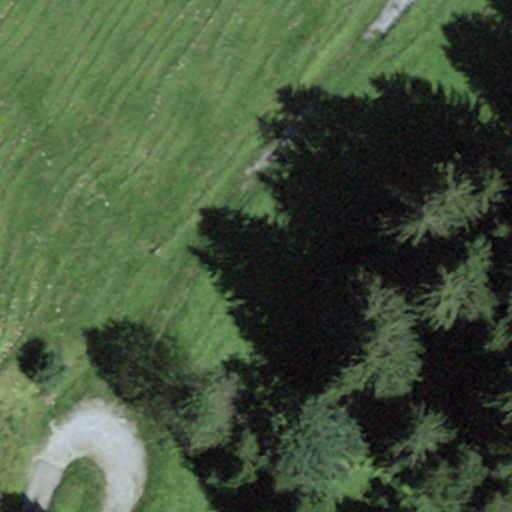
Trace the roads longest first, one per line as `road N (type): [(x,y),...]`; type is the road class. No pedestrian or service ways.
road 1 (track): [(107,432),(188,269),(396,0)]
road 2 (track): [(116,511),(123,456),(107,432),(93,428),(65,445),(30,511)]
